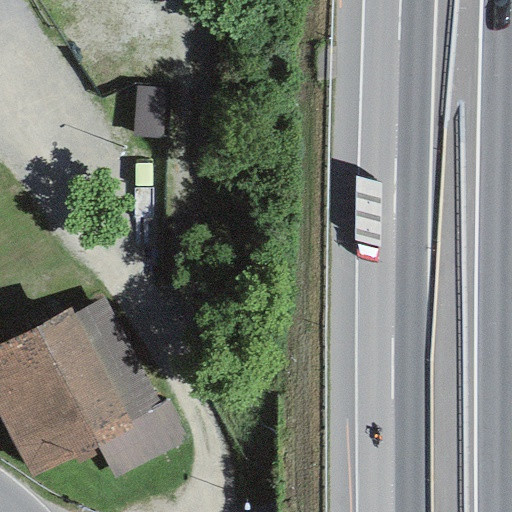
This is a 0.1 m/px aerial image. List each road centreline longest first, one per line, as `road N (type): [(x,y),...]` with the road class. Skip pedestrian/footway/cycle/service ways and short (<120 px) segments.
road 1 (motorway): [(399,0),(391,511)]
road 2 (track): [(0,102),(177,374),(200,422),(215,511)]
road 3 (residential): [(511,417),(320,511)]
